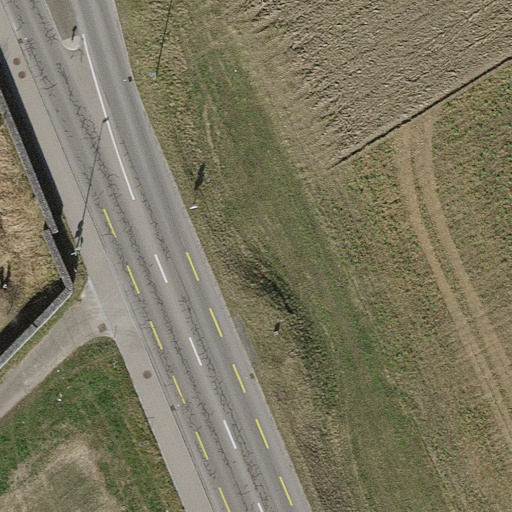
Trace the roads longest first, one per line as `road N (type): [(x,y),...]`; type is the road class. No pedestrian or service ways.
road 1 (tertiary): [(263,511),(58,0)]
road 2 (track): [(166,281),(79,322),(0,403)]
